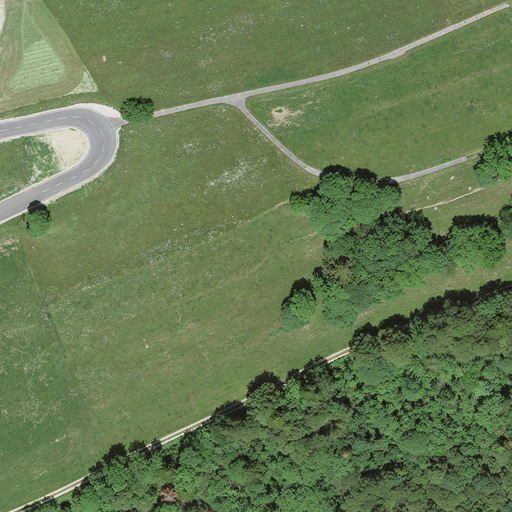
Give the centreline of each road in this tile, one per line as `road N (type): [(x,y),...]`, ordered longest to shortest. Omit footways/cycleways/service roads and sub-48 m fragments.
road 1 (track): [(18,511),(402,326),(511,287)]
road 2 (tertiary): [(0,131),(68,117),(89,121),(102,135),(88,169),(0,213)]
